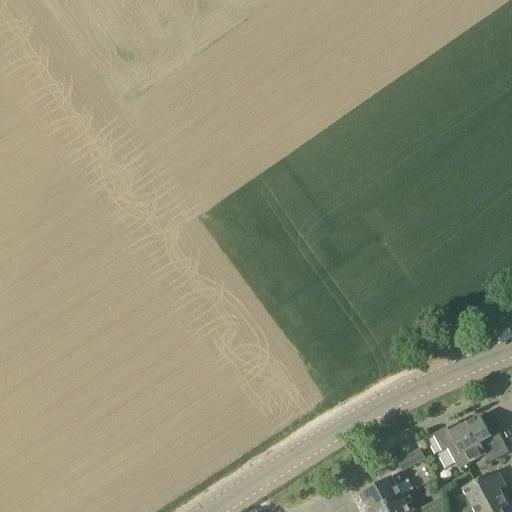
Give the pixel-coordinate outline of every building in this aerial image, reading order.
[(480,444),(492,438),(480,417),(450,433),(436,441),(442,452),(447,450),(458,470),(486,455),(480,444)] [(401,473),(424,460),(419,451),(396,463),(401,473)] [(507,489),(504,484),(497,472),(461,491),(470,507),(465,511),(464,511),(496,511),(508,506),(501,493),(507,489)] [(403,484),(398,474),(382,483),(360,495),(368,511),(372,511),(402,496),(397,487),(403,484)] [(402,497),(402,496),(372,511),(410,511),(407,507),(413,504),(408,494),(402,497)] [(422,511),(440,511),(445,510),(443,499),(422,511)]
